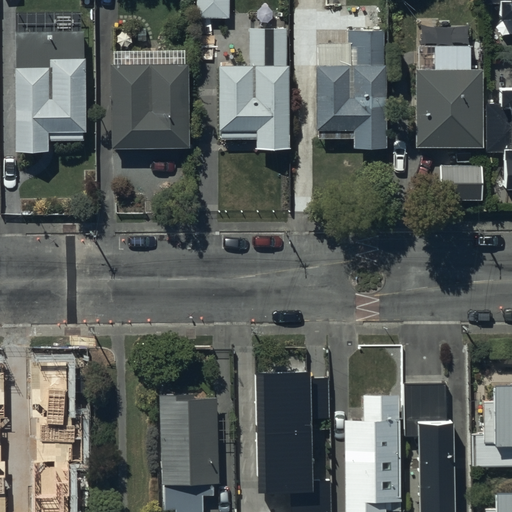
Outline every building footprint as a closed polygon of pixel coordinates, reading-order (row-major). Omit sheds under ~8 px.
[(227,0),(194,0),(195,37),(222,37),(221,15),(228,15),(227,0)] [(511,0),(498,0),(498,11),(511,11),(511,35),(511,54),(511,55),(511,83),(497,83),(497,101),(485,101),(485,147),(502,147),(502,181),(511,180),(511,0)] [(416,14),(391,14),(391,45),(415,45),(416,14)] [(249,62),(218,63),(219,134),(254,134),(255,144),(287,144),(286,23),(248,24),(249,62)] [(350,144),(385,143),(383,59),(381,59),(381,26),(348,27),(349,61),(315,62),(316,136),(349,136),(350,144)] [(434,66),(413,66),(414,141),(479,141),(479,65),(469,65),(469,42),(434,42),(434,66)] [(82,53),(46,53),(46,62),(12,63),(13,145),(46,144),(46,135),(81,135),(81,126),(83,126),(82,53)] [(186,59),(108,60),(109,143),(188,142),(186,59)] [(306,364),(252,366),(255,488),(289,487),(289,511),(329,511),(328,479),(309,479),(307,415),(327,414),(326,374),(307,375),(306,364)] [(511,379),(492,380),(493,400),(482,400),(483,433),(473,433),(474,464),(511,463),(511,379)] [(444,381),(403,382),(404,432),(418,432),(419,511),(451,511),(450,417),(445,417),(444,381)] [(171,395),(158,396),(163,508),(174,507),(174,511),(202,511),(201,492),(213,492),(213,480),(219,480),(215,393),(191,394),(191,390),(171,391),(171,395)] [(398,390),(360,390),(360,415),(342,415),(343,511),(382,511),(383,507),(399,507),(398,390)] [(78,511),(79,392),(34,392),(35,450),(13,450),(13,481),(35,481),(35,497),(52,497),(52,511),(78,511)] [(511,511),(511,487),(494,488),(494,508),(484,508),(483,511),(511,511)]
